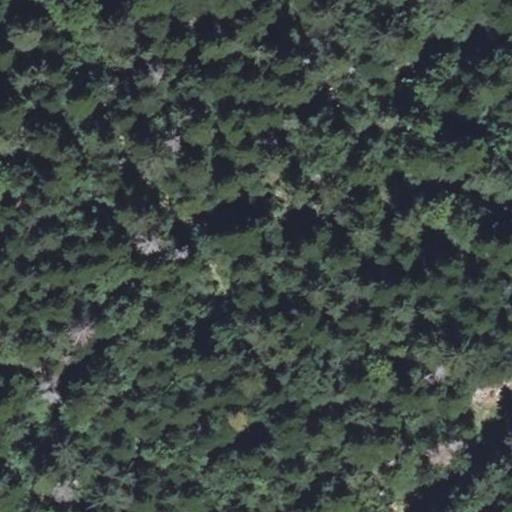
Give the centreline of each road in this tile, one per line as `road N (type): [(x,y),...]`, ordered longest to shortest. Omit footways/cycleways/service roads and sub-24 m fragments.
road 1 (track): [(44,7),(201,253),(264,382),(276,511)]
road 2 (track): [(511,403),(414,511)]
